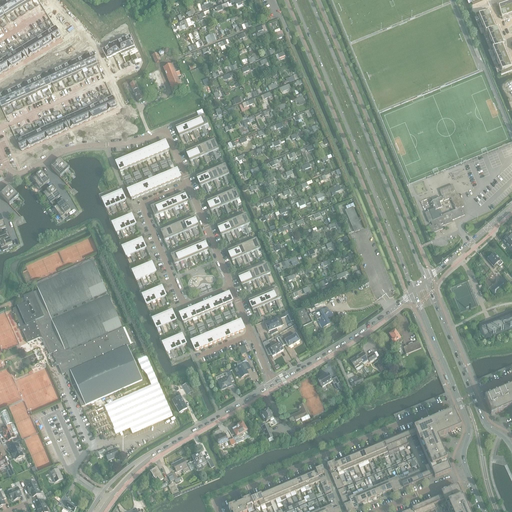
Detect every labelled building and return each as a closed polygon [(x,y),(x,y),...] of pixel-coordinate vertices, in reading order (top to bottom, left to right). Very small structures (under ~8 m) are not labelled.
[(8,0),(4,3),(10,14),(11,14),(10,14),(14,11),(8,0)] [(13,0),(8,0),(14,11),(19,9),(13,0)] [(19,0),(13,0),(19,9),(24,6),(19,0)] [(4,3),(0,5),(0,7),(6,17),(10,14),(4,3)] [(500,5),(498,6),(499,8),(500,11),(500,13),(501,15),(502,18),(507,16),(504,5),(500,6),(500,5)] [(479,15),(477,16),(480,22),(491,17),(488,11),(486,12),(484,13),(481,14),(479,15)] [(491,17),(480,22),(482,27),(483,27),(493,23),(491,17)] [(493,23),(483,27),(485,32),(497,28),(497,27),(495,28),(493,23)] [(55,28),(51,31),(56,40),(61,37),(59,34),(60,34),(58,31),(57,31),(55,28)] [(497,28),(485,32),(485,33),(487,32),(489,37),(488,37),(488,38),(499,33),(497,28)] [(45,32),(51,43),(56,40),(51,31),(50,29),(45,32)] [(45,32),(40,35),(47,46),(51,43),(45,32)] [(499,33),(488,38),(491,43),(502,39),(499,33)] [(40,35),(36,38),(42,49),(47,46),(40,35)] [(124,39),(123,40),(128,52),(135,49),(130,37),(124,39)] [(36,38),(31,41),(37,51),(42,49),(36,38)] [(502,39),(491,43),(492,43),(494,48),(504,44),(502,39)] [(116,42),(116,43),(120,53),(121,55),(128,52),(123,40),(121,40),(116,43),(116,42)] [(26,43),(33,54),(37,51),(31,41),(32,42),(28,45),(26,43)] [(26,43),(21,46),(28,57),(33,54),(26,43)] [(111,45),(109,45),(114,55),(120,53),(116,43),(111,45)] [(494,48),(492,49),(492,50),(495,54),(505,50),(502,45),(504,44),(494,48)] [(108,46),(102,49),(107,58),(114,55),(109,45),(108,46)] [(19,47),(15,50),(22,61),(26,58),(19,47)] [(16,52),(11,55),(17,64),(22,61),(15,50),(14,50),(16,52)] [(505,50),(495,54),(497,60),(507,56),(505,50)] [(162,60),(161,57),(159,57),(157,53),(152,55),(155,63),(161,61),(162,60)] [(92,54),(87,56),(93,68),(98,66),(95,60),(94,57),(92,54)] [(11,55),(7,58),(12,67),(17,64),(11,55)] [(87,56),(82,58),(88,70),(93,68),(87,56)] [(497,60),(496,61),(498,66),(509,61),(507,56),(497,60)] [(1,58),(1,59),(8,70),(12,67),(7,58),(2,60),(1,58)] [(82,58),(77,60),(82,71),(83,71),(82,70),(86,68),(87,70),(88,70),(82,58)] [(77,60),(72,63),(78,75),(78,74),(82,71),(77,60)] [(509,61),(498,66),(499,66),(501,71),(502,71),(505,70),(507,69),(509,68),(511,67),(509,61)] [(72,63),(67,65),(73,77),(78,75),(72,63)] [(182,89),(177,77),(181,76),(179,72),(176,73),(172,64),(163,68),(173,92),(182,89)] [(67,65),(62,67),(67,78),(72,76),(73,77),(67,65)] [(62,67),(58,70),(63,81),(63,80),(67,78),(62,67)] [(58,70),(53,72),(58,84),(58,83),(63,81),(58,70)] [(53,72),(48,74),(53,86),(58,84),(53,72)] [(46,75),(41,77),(46,87),(51,85),(46,75)] [(41,77),(36,79),(42,91),(47,89),(46,87),(41,77)] [(36,79),(31,82),(37,94),(37,93),(41,91),(42,91),(36,79)] [(31,82),(26,84),(32,96),(37,94),(31,82)] [(130,84),(134,93),(135,94),(134,94),(137,102),(144,99),(143,96),(142,96),(140,92),(137,85),(135,82),(130,84)] [(23,85),(21,86),(27,98),(32,96),(26,84),(26,83),(23,85)] [(289,84),(279,88),(281,93),(291,89),(289,84)] [(21,86),(17,88),(22,100),(27,98),(21,86)] [(17,88),(12,91),(17,103),(22,100),(17,88)] [(12,91),(7,93),(12,104),(16,102),(17,103),(12,91)] [(7,93),(2,95),(7,107),(8,107),(7,106),(12,104),(7,93)] [(111,95),(107,97),(112,109),(117,107),(115,104),(114,101),(111,95)] [(106,98),(102,100),(107,112),(112,109),(107,97),(106,98)] [(103,102),(98,104),(103,114),(107,112),(102,100),(103,102)] [(93,104),(88,106),(93,118),(98,116),(93,104)] [(93,104),(98,116),(103,114),(98,104),(94,106),(93,104)] [(88,106),(83,108),(89,120),(93,118),(88,106)] [(79,110),(84,122),(89,120),(83,108),(83,109),(79,111),(79,110)] [(79,110),(74,113),(75,115),(79,124),(84,122),(79,110)] [(70,114),(69,115),(75,127),(79,124),(75,115),(71,117),(70,114)] [(69,115),(65,117),(70,129),(75,127),(69,115)] [(208,125),(205,117),(204,115),(200,117),(199,117),(203,127),(204,126),(208,125)] [(203,127),(199,117),(194,119),(199,129),(202,127),(204,131),(206,130),(204,126),(203,127)] [(63,118),(58,120),(63,132),(68,130),(63,118)] [(199,129),(194,119),(190,121),(194,131),(195,130),(199,129)] [(53,122),(59,134),(63,132),(58,120),(57,120),(58,121),(54,122),(53,122)] [(194,131),(190,121),(185,123),(189,133),(193,131),(195,135),(196,134),(195,130),(194,131)] [(53,122),(49,124),(54,136),(59,134),(53,122)] [(189,133),(185,123),(180,125),(184,135),(185,134),(189,133)] [(48,125),(44,127),(49,138),(54,136),(49,124),(48,124),(48,125)] [(184,135),(180,125),(175,127),(180,137),(184,135),(185,139),(187,138),(185,134),(184,135)] [(44,127),(40,129),(45,140),(49,138),(44,127)] [(35,130),(35,131),(40,143),(45,140),(40,129),(35,131),(35,130)] [(35,131),(30,133),(35,145),(40,143),(35,131)] [(30,133),(25,135),(31,147),(35,145),(30,133)] [(25,135),(20,137),(21,138),(26,149),(31,147),(25,135)] [(21,138),(16,140),(18,145),(20,148),(21,151),(26,149),(21,138)] [(219,150),(215,142),(216,142),(215,140),(211,142),(211,141),(210,142),(214,152),(215,151),(219,150)] [(169,151),(167,146),(165,142),(160,144),(164,153),(169,151),(168,151),(169,151)] [(214,152),(210,142),(205,144),(209,154),(213,152),(214,156),(216,155),(215,151),(214,152)] [(164,153),(160,144),(156,146),(160,155),(164,153)] [(209,154),(205,144),(200,146),(204,156),(205,155),(209,154)] [(160,155),(156,146),(152,148),(155,157),(160,155)] [(204,156),(200,146),(195,148),(200,158),(203,156),(205,160),(207,159),(205,155),(204,156)] [(155,157),(152,148),(147,150),(151,159),(155,157)] [(200,158),(195,148),(191,150),(195,160),(196,159),(200,158)] [(151,159),(147,150),(143,152),(147,161),(151,159)] [(195,160),(191,150),(186,152),(190,162),(194,160),(196,164),(197,163),(196,159),(195,160)] [(147,161),(143,152),(138,154),(142,163),(147,161)] [(142,163),(138,154),(134,155),(138,164),(142,163)] [(138,164),(134,155),(129,157),(133,166),(138,164)] [(133,166),(129,157),(125,159),(129,168),(133,166)] [(68,168),(64,163),(60,159),(56,164),(64,172),(68,168)] [(129,168),(125,159),(121,161),(124,170),(129,168)] [(124,170),(121,161),(116,163),(119,171),(120,171),(120,172),(124,170)] [(64,172),(56,164),(51,168),(55,171),(59,176),(64,172)] [(229,174),(226,167),(225,165),(221,166),(220,167),(224,176),(225,176),(229,174)] [(224,176),(220,167),(215,169),(219,178),(223,177),(225,181),(227,180),(225,176),(224,176)] [(219,178),(215,169),(211,171),(215,180),(216,180),(219,178)] [(180,179),(177,170),(172,172),(176,181),(180,179)] [(215,180),(211,171),(206,173),(210,182),(214,181),(215,185),(217,184),(216,180),(215,180)] [(35,185),(46,177),(42,172),(38,176),(36,173),(31,177),(33,179),(36,184),(34,185),(35,185)] [(176,181),(172,172),(168,174),(172,183),(176,181)] [(210,182),(206,173),(201,175),(205,184),(206,184),(210,182)] [(172,183),(168,174),(163,176),(167,185),(172,183)] [(205,184),(201,175),(196,177),(200,186),(204,185),(206,188),(208,188),(206,184),(205,184)] [(167,185),(163,176),(159,178),(163,187),(167,185)] [(45,185),(49,182),(46,177),(35,185),(38,190),(40,189),(42,191),(47,188),(45,185)] [(163,187),(159,178),(155,180),(158,189),(163,187)] [(158,189),(155,180),(150,182),(154,191),(158,189)] [(154,191),(150,182),(146,183),(149,192),(154,191)] [(149,192),(146,183),(141,185),(145,194),(149,192)] [(145,194),(141,185),(137,187),(141,196),(145,194)] [(448,222),(452,221),(465,216),(461,208),(463,207),(459,195),(456,196),(452,185),(439,190),(444,201),(451,198),(455,210),(442,215),(440,209),(442,209),(439,203),(443,202),(441,197),(432,201),(432,203),(434,209),(425,213),(429,223),(430,222),(432,226),(429,227),(431,234),(443,229),(442,227),(449,224),(448,222)] [(18,195),(13,190),(10,186),(5,191),(13,199),(18,195)] [(47,199),(57,192),(53,187),(49,190),(47,188),(42,191),(44,194),(43,194),(47,199)] [(141,196),(137,187),(132,189),(136,198),(141,196)] [(136,198),(132,189),(128,191),(131,199),(132,200),(136,198)] [(239,199),(236,192),(236,191),(236,190),(232,191),(230,192),(235,201),(236,201),(239,199)] [(13,199),(5,191),(1,195),(8,204),(13,199)] [(125,201),(121,191),(120,191),(118,192),(119,193),(117,193),(116,193),(120,203),(121,202),(125,201)] [(56,200),(60,197),(57,192),(47,199),(50,204),(51,203),(53,206),(58,202),(56,200)] [(235,201),(230,192),(226,193),(230,203),(234,202),(235,205),(237,205),(236,201),(235,201)] [(120,203),(116,193),(114,194),(114,195),(112,195),(116,205),(120,203),(121,207),(123,206),(121,202),(120,203)] [(188,203),(185,195),(184,193),(180,195),(180,194),(179,195),(183,205),(184,204),(188,203)] [(230,203),(226,193),(221,195),(225,205),(226,205),(230,203)] [(116,205),(112,195),(111,195),(109,196),(109,197),(108,197),(107,197),(111,207),(112,206),(116,205)] [(183,205),(179,195),(174,197),(178,207),(182,205),(183,208),(185,208),(184,204),(183,205)] [(225,205),(221,195),(216,197),(220,207),(224,206),(226,209),(228,209),(226,205),(225,205)] [(111,207),(107,197),(106,197),(104,198),(105,199),(103,199),(103,200),(106,209),(110,207),(112,211),(113,210),(112,206),(111,207)] [(178,207),(174,197),(169,199),(174,209),(174,208),(178,207)] [(220,207),(216,197),(212,199),(216,209),(217,209),(220,207)] [(174,209),(169,199),(165,201),(169,211),(173,209),(174,212),(176,212),(174,208),(174,209)] [(216,209),(212,199),(207,201),(211,211),(215,210),(216,213),(218,212),(217,209),(216,209)] [(58,214),(67,206),(64,201),(59,205),(58,202),(53,206),(54,208),(52,210),(56,215),(58,214)] [(169,211),(165,201),(160,203),(164,213),(165,212),(169,211)] [(164,213),(160,203),(155,205),(159,215),(163,213),(165,216),(167,216),(165,212),(164,213)] [(159,215),(155,205),(150,207),(154,217),(159,215)] [(71,211),(67,206),(58,214),(61,218),(63,220),(65,219),(67,222),(70,220),(66,214),(71,211)] [(361,221),(360,218),(357,219),(353,208),(346,211),(355,232),(362,229),(358,222),(361,221)] [(250,224),(247,216),(246,214),(242,216),(241,216),(245,226),(246,226),(250,224)] [(135,225),(131,215),(130,215),(128,216),(129,217),(127,217),(126,217),(131,227),(132,226),(135,225)] [(245,226),(241,216),(236,218),(240,228),(244,226),(246,230),(248,229),(246,226),(245,226)] [(131,227),(126,217),(124,218),(124,219),(122,219),(126,229),(130,227),(131,231),(133,230),(132,226),(131,227)] [(198,227),(195,219),(194,217),(190,219),(190,218),(189,219),(193,229),(194,228),(198,227)] [(240,228),(236,218),(231,220),(236,230),(237,230),(240,228)] [(126,229),(122,219),(121,219),(119,220),(119,221),(118,221),(117,221),(121,231),(122,230),(126,229)] [(193,229),(189,219),(184,221),(188,231),(192,229),(193,232),(195,232),(194,228),(193,229)] [(236,230),(231,220),(227,222),(231,232),(235,230),(236,234),(238,233),(237,230),(236,230)] [(121,231),(117,221),(116,221),(114,222),(115,223),(113,223),(113,224),(116,233),(120,231),(122,235),(124,234),(122,230),(121,231)] [(188,231),(184,221),(179,223),(184,233),(185,232),(188,231)] [(231,232),(227,222),(222,224),(226,234),(227,233),(231,232)] [(184,233),(179,223),(175,225),(179,235),(183,233),(184,236),(186,236),(185,232),(184,233)] [(226,234),(222,224),(217,226),(221,236),(225,234),(227,238),(229,237),(227,233),(226,234)] [(179,235),(175,225),(170,227),(174,237),(175,236),(179,235)] [(174,237),(170,227),(165,229),(169,239),(173,237),(175,240),(177,240),(175,236),(174,237)] [(169,239),(165,229),(160,231),(165,241),(169,239)] [(0,243),(10,239),(8,233),(3,235),(2,232),(0,232),(0,243)] [(511,235),(510,238),(508,236),(506,238),(505,238),(503,240),(503,241),(510,248),(511,246),(511,235)] [(7,246),(12,244),(10,239),(0,243),(0,245),(1,249),(2,249),(3,251),(5,250),(8,249),(7,246)] [(146,249),(141,239),(138,240),(139,241),(137,241),(141,251),(142,250),(146,249)] [(260,249),(257,241),(256,239),(253,241),(251,241),(255,251),(256,250),(260,249)] [(141,251),(137,241),(136,241),(134,242),(134,243),(132,243),(136,253),(140,251),(141,255),(143,254),(142,250),(141,251)] [(208,251),(205,243),(205,241),(200,243),(200,242),(199,243),(203,253),(204,252),(208,251)] [(255,251),(251,241),(247,243),(251,253),(254,251),(256,255),(258,254),(256,250),(255,251)] [(136,253),(132,243),(131,243),(129,244),(129,245),(128,245),(127,245),(131,255),(132,254),(136,253)] [(203,253),(199,243),(194,245),(198,255),(202,253),(204,256),(205,256),(204,252),(203,253)] [(251,253),(247,243),(242,245),(246,255),(247,254),(251,253)] [(131,255),(127,245),(126,245),(124,246),(125,247),(123,247),(123,248),(126,257),(130,255),(132,258),(134,258),(132,254),(131,255)] [(198,255),(194,245),(190,247),(194,257),(195,256),(198,255)] [(246,255),(242,245),(237,247),(241,257),(245,255),(247,259),(249,258),(247,254),(246,255)] [(194,257),(190,247),(185,249),(189,259),(193,257),(194,260),(196,260),(195,256),(194,257)] [(241,257),(237,247),(232,249),(237,259),(238,258),(241,257)] [(189,259),(185,249),(180,251),(184,261),(185,260),(189,259)] [(237,259),(232,249),(228,251),(232,261),(236,259),(237,263),(239,262),(238,258),(237,259)] [(184,261),(180,251),(175,253),(180,263),(183,261),(185,264),(187,264),(185,260),(184,261)] [(180,263),(175,253),(171,255),(175,265),(180,263)] [(503,265),(494,254),(490,257),(489,257),(488,257),(487,258),(487,259),(488,260),(487,260),(493,267),(496,265),(499,269),(503,265)] [(130,345),(92,259),(79,265),(35,284),(38,291),(33,293),(24,297),(26,303),(13,309),(28,343),(42,337),(50,355),(53,353),(54,356),(53,356),(54,358),(55,358),(59,368),(61,367),(63,370),(65,370),(66,373),(81,407),(85,406),(142,380),(127,346),(130,345)] [(156,273),(152,263),(151,263),(149,264),(149,265),(147,265),(151,275),(152,274),(156,273)] [(271,274),(268,266),(267,264),(263,266),(263,265),(262,266),(266,276),(267,275),(271,274)] [(151,275),(147,265),(146,265),(144,266),(144,267),(142,267),(146,277),(150,275),(151,278),(153,278),(152,274),(151,275)] [(266,276),(262,266),(257,268),(261,278),(265,276),(266,280),(268,279),(267,275),(266,276)] [(146,277),(142,267),(141,267),(139,268),(139,269),(138,269),(137,269),(141,279),(142,278),(146,277)] [(261,278),(257,268),(252,270),(256,280),(257,279),(261,278)] [(141,279),(137,269),(134,270),(135,271),(133,271),(133,272),(136,281),(140,279),(142,282),(144,282),(142,278),(141,279)] [(256,280),(252,270),(248,272),(252,282),(255,280),(257,284),(259,283),(257,279),(256,280)] [(252,282),(248,272),(243,274),(247,284),(248,283),(252,282)] [(347,272),(336,276),(338,280),(348,276),(347,272)] [(247,284),(243,274),(238,276),(242,286),(246,284),(248,288),(250,287),(248,283),(247,284)] [(503,278),(499,281),(500,283),(504,288),(505,289),(510,285),(503,278)] [(166,297),(162,287),(161,287),(159,288),(159,289),(157,289),(161,299),(162,298),(166,297)] [(161,299),(157,289),(156,289),(154,290),(154,291),(153,291),(152,291),(156,301),(160,299),(161,302),(163,302),(162,298),(161,299)] [(281,298),(278,291),(277,289),(273,290),(272,291),(276,300),(277,300),(281,298)] [(156,301),(152,291),(151,291),(149,292),(150,293),(148,293),(147,293),(151,303),(152,302),(156,301)] [(276,300),(272,291),(267,293),(272,302),(275,301),(277,305),(279,304),(277,300),(276,300)] [(151,303),(147,293),(145,294),(145,295),(143,295),(143,296),(146,305),(150,303),(152,306),(154,306),(152,302),(151,303)] [(272,302),(267,293),(263,295),(267,304),(268,304),(272,302)] [(232,302),(230,297),(229,294),(224,296),(228,305),(232,303),(232,302)] [(267,304),(263,295),(258,297),(262,306),(266,305),(268,308),(269,308),(268,304),(267,304)] [(228,305),(224,296),(220,298),(223,307),(228,305)] [(262,306),(258,297),(253,299),(257,308),(258,308),(262,306)] [(223,307),(220,298),(215,300),(219,308),(223,307)] [(257,308),(253,299),(248,301),(253,310),(257,309),(258,312),(260,312),(258,308),(257,308)] [(219,308),(215,300),(211,301),(215,310),(219,308)] [(215,310),(211,301),(206,303),(210,312),(215,310)] [(210,312),(206,303),(202,305),(206,314),(210,312)] [(206,314),(202,305),(198,307),(201,316),(206,314)] [(201,316),(198,307),(193,309),(197,318),(201,316)] [(197,318),(193,309),(189,311),(193,320),(197,318)] [(176,320),(172,311),(171,311),(169,312),(169,313),(167,313),(171,323),(172,322),(176,320)] [(193,320),(189,311),(184,313),(188,321),(193,320)] [(330,325),(327,319),(333,316),(331,312),(329,314),(327,311),(322,313),(321,312),(315,315),(317,320),(318,320),(319,322),(318,323),(321,329),(330,325)] [(266,325),(266,326),(269,332),(270,332),(271,335),(278,332),(277,330),(278,330),(277,329),(280,327),(281,327),(280,327),(284,325),(281,319),(286,317),(286,316),(290,315),(289,312),(279,316),(274,318),(275,321),(273,322),(266,325)] [(171,323),(167,313),(166,313),(164,314),(164,315),(163,315),(162,315),(166,325),(170,323),(171,326),(173,326),(172,322),(171,323)] [(188,321),(184,313),(180,314),(183,323),(184,323),(188,321)] [(486,340),(511,328),(511,317),(510,313),(480,325),(479,327),(479,328),(479,329),(479,330),(480,331),(480,332),(480,333),(481,335),(482,336),(482,337),(483,338),(484,338),(485,339),(486,340)] [(166,325),(162,315),(161,315),(159,316),(160,317),(158,317),(157,317),(161,327),(162,326),(166,325)] [(161,327),(157,317),(155,318),(153,319),(153,320),(157,329),(160,327),(162,330),(164,330),(162,326),(161,327)] [(244,331),(240,321),(236,323),(240,333),(244,331)] [(240,333),(236,323),(231,325),(235,334),(240,333)] [(235,334),(231,325),(227,327),(231,336),(235,334)] [(231,336),(227,327),(223,329),(226,338),(231,336)] [(226,338),(223,329),(218,331),(222,340),(226,338)] [(400,339),(396,333),(397,332),(395,329),(393,331),(393,332),(389,335),(393,340),(392,341),(394,344),(393,344),(395,347),(400,345),(399,344),(402,342),(400,339)] [(222,340),(218,331),(214,333),(218,342),(222,340)] [(218,342),(214,333),(209,335),(213,344),(218,342)] [(280,334),(278,335),(284,346),(287,344),(289,348),(300,341),(296,335),(292,337),(291,336),(290,336),(289,336),(288,337),(288,338),(289,339),(285,341),(282,336),(281,336),(280,334)] [(186,344),(182,335),(181,335),(179,336),(179,337),(177,337),(181,347),(182,346),(186,344)] [(213,344),(209,335),(205,336),(209,346),(213,344)] [(268,350),(266,350),(268,356),(271,355),(272,357),(283,351),(281,347),(284,346),(278,335),(274,337),(276,340),(277,339),(279,344),(275,346),(274,345),(273,345),(272,346),(272,347),(272,348),(268,350)] [(209,346),(205,336),(200,338),(204,348),(209,346)] [(181,347),(177,337),(176,337),(174,338),(173,339),(172,339),(176,349),(180,347),(181,350),(183,350),(182,346),(181,347)] [(204,348),(200,338),(196,340),(200,349),(204,348)] [(176,349),(172,339),(171,339),(169,340),(170,340),(168,341),(172,350),(176,349)] [(200,349),(196,340),(191,342),(195,351),(200,349)] [(172,350),(168,341),(167,341),(165,342),(163,343),(163,344),(167,353),(171,351),(172,354),(174,354),(172,350)] [(421,349),(418,342),(404,347),(403,348),(406,355),(421,349)] [(370,362),(377,358),(374,353),(368,357),(366,355),(365,356),(363,353),(357,357),(361,363),(362,364),(369,360),(370,362)] [(151,385),(104,406),(113,426),(114,429),(117,435),(130,429),(133,434),(173,416),(170,411),(155,375),(152,369),(145,354),(136,358),(141,369),(146,374),(151,385)] [(361,363),(357,357),(350,361),(355,368),(357,371),(364,367),(362,364),(361,363)] [(388,369),(382,358),(378,360),(384,371),(388,369)] [(246,371),(249,369),(251,368),(248,363),(248,362),(247,362),(246,360),(242,363),(243,365),(240,367),(239,365),(233,368),(234,370),(237,368),(240,373),(238,374),(241,379),(248,374),(246,371)] [(234,381),(230,372),(225,374),(227,378),(218,382),(221,391),(232,386),(231,383),(234,381)] [(340,383),(336,378),(332,380),(328,374),(324,376),(324,377),(318,381),(322,388),(332,382),(333,385),(336,383),(337,385),(340,383)] [(364,381),(362,378),(358,380),(356,377),(352,379),(355,385),(364,381)] [(192,392),(187,384),(183,386),(188,395),(192,392)] [(511,387),(484,399),(491,415),(508,408),(511,406),(511,387)] [(185,404),(179,393),(175,394),(180,403),(175,406),(179,413),(180,413),(181,414),(183,412),(183,411),(187,409),(184,404),(185,404)] [(310,419),(305,406),(304,405),(298,407),(299,409),(300,409),(301,411),(288,417),(290,423),(295,421),(296,421),(301,419),(302,422),(310,419)] [(275,420),(269,409),(268,410),(267,409),(265,411),(264,412),(264,411),(261,413),(262,413),(261,414),(266,422),(270,420),(271,423),(275,420)] [(0,413),(0,417),(1,417),(1,416),(7,428),(3,430),(3,431),(2,432),(3,433),(2,434),(3,435),(3,436),(4,436),(5,438),(6,438),(8,442),(11,440),(13,443),(20,440),(18,435),(8,410),(0,413)] [(437,438),(449,433),(461,428),(454,412),(414,429),(415,431),(417,435),(432,471),(434,476),(435,479),(451,472),(437,438)] [(249,435),(242,423),(236,427),(235,426),(233,428),(232,429),(237,436),(233,439),(236,444),(250,438),(249,435)] [(273,438),(267,425),(262,427),(268,440),(273,438)] [(407,440),(417,435),(415,431),(404,435),(409,445),(407,440)] [(228,442),(225,435),(216,439),(219,446),(228,442)] [(409,445),(404,435),(399,437),(404,447),(409,445)] [(404,447),(399,437),(394,439),(399,449),(404,447)] [(399,449),(394,439),(389,441),(394,451),(399,449)] [(14,447),(11,448),(12,452),(11,453),(14,459),(15,459),(16,460),(24,456),(19,446),(22,445),(20,440),(13,443),(14,447)] [(394,451),(389,441),(384,444),(388,453),(394,451)] [(388,453),(384,444),(379,446),(383,455),(388,453)] [(383,455),(379,446),(374,448),(378,457),(383,455)] [(119,456),(116,449),(113,450),(111,447),(107,449),(108,452),(105,454),(108,461),(119,456)] [(378,457),(374,448),(369,450),(373,459),(378,457)] [(373,459),(369,450),(364,452),(368,461),(373,459)] [(368,461),(364,452),(359,454),(363,463),(368,461)] [(193,457),(193,458),(197,465),(195,466),(198,472),(204,469),(203,466),(206,464),(204,461),(204,460),(202,456),(201,456),(200,454),(196,456),(196,455),(193,457)] [(363,463),(359,454),(354,456),(358,465),(363,463)] [(358,465),(354,456),(349,458),(353,468),(358,465)] [(10,461),(7,462),(4,458),(3,458),(2,457),(0,457),(0,468),(7,466),(12,477),(16,475),(10,461)] [(353,468),(349,458),(344,460),(348,470),(353,468)] [(189,471),(183,459),(173,465),(176,471),(175,471),(176,471),(177,473),(182,470),(184,473),(185,472),(186,473),(189,471)] [(348,470),(344,460),(339,463),(343,472),(348,470)] [(337,472),(334,463),(327,466),(331,475),(337,472)] [(343,472),(339,463),(335,465),(334,463),(337,472),(338,474),(343,472)] [(57,467),(49,470),(51,473),(55,483),(63,480),(60,474),(59,474),(58,470),(57,467)] [(161,476),(157,468),(150,472),(153,476),(152,478),(154,480),(155,480),(157,483),(163,479),(161,476)] [(326,477),(322,468),(315,471),(316,472),(319,480),(326,477)] [(424,480),(422,476),(420,470),(414,473),(419,483),(424,480)] [(434,476),(432,471),(422,476),(424,480),(434,476)] [(320,482),(319,480),(316,472),(311,474),(315,484),(320,482)] [(344,487),(341,479),(337,481),(335,477),(339,476),(338,474),(337,472),(331,475),(337,489),(344,487)] [(419,483),(414,473),(409,475),(414,485),(419,483)] [(315,484),(311,474),(306,477),(310,486),(315,484)] [(414,485),(409,475),(405,477),(409,487),(414,485)] [(310,486),(306,477),(301,479),(305,488),(310,486)] [(332,492),(329,484),(326,477),(319,480),(320,482),(321,483),(325,482),(326,485),(322,487),(325,494),(332,492)] [(403,489),(398,477),(393,479),(398,491),(403,489)] [(409,487),(405,477),(399,479),(399,477),(398,477),(403,489),(409,487)] [(305,488),(301,479),(296,481),(300,490),(305,488)] [(398,491),(393,479),(388,481),(393,493),(396,492),(397,492),(396,492),(398,491)] [(300,490),(296,481),(291,483),(295,492),(300,490)] [(393,493),(388,481),(383,483),(387,493),(392,491),(393,493)] [(21,496),(19,491),(22,490),(19,482),(15,484),(17,488),(8,492),(9,495),(9,496),(9,497),(11,498),(12,500),(13,499),(14,501),(20,498),(20,496),(21,496)] [(40,493),(35,482),(27,486),(28,487),(27,487),(28,489),(27,490),(28,492),(29,492),(30,494),(31,493),(33,497),(36,496),(38,499),(45,496),(43,491),(40,493)] [(295,492),(291,483),(286,485),(290,494),(295,492)] [(387,493),(383,483),(378,486),(382,495),(387,493)] [(290,494),(286,485),(281,487),(285,496),(290,494)] [(382,495),(378,486),(373,488),(377,497),(382,495)] [(457,486),(441,493),(442,496),(444,501),(449,511),(468,511),(465,505),(457,486)] [(285,496),(281,487),(276,489),(280,498),(285,496)] [(350,501),(349,498),(347,495),(343,496),(342,494),(346,492),(345,488),(338,491),(341,498),(340,498),(341,498),(343,503),(350,501)] [(377,497),(373,488),(368,490),(372,499),(377,497)] [(280,498),(276,489),(271,491),(275,500),(280,498)] [(372,499),(368,490),(364,492),(367,501),(372,499)] [(275,500),(271,491),(267,493),(270,503),(275,500)] [(367,501),(364,492),(359,494),(362,503),(367,501)] [(270,503),(267,493),(262,495),(261,494),(265,505),(270,503)] [(338,506),(336,501),(333,493),(326,496),(329,502),(333,500),(334,503),(330,505),(330,506),(331,508),(338,506)] [(265,505),(261,494),(256,496),(260,507),(265,505)] [(362,503),(359,494),(354,496),(359,508),(358,505),(362,503)] [(48,511),(44,502),(47,501),(45,496),(38,499),(39,502),(36,504),(37,508),(36,508),(37,511),(48,511)] [(260,507),(256,496),(251,498),(255,509),(260,507)] [(354,496),(349,498),(350,501),(354,510),(355,509),(356,509),(359,508),(354,496)] [(437,498),(432,500),(434,505),(439,503),(444,501),(442,496),(437,498)] [(77,507),(70,502),(70,501),(64,497),(60,503),(62,505),(61,507),(68,511),(70,511),(71,511),(72,511),(74,511),(75,511),(75,510),(77,507)] [(246,511),(252,509),(253,511),(254,511),(249,499),(243,501),(244,503),(237,506),(235,507),(235,505),(228,508),(230,511),(246,511)] [(434,505),(432,500),(427,503),(431,511),(437,510),(434,505)] [(348,511),(354,510),(350,501),(343,503),(346,511),(348,511)] [(431,511),(427,503),(422,505),(425,511),(431,511)]
